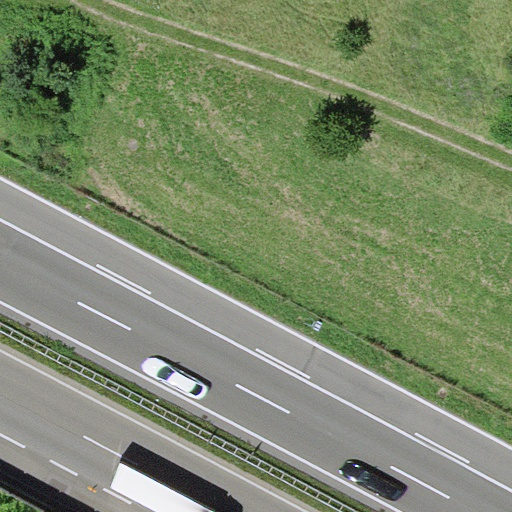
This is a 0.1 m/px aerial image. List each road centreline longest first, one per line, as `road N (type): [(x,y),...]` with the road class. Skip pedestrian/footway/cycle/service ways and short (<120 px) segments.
road 1 (motorway): [(473,511),(0,261)]
road 2 (track): [(511,161),(70,0)]
road 3 (motorway): [(0,396),(216,511)]
